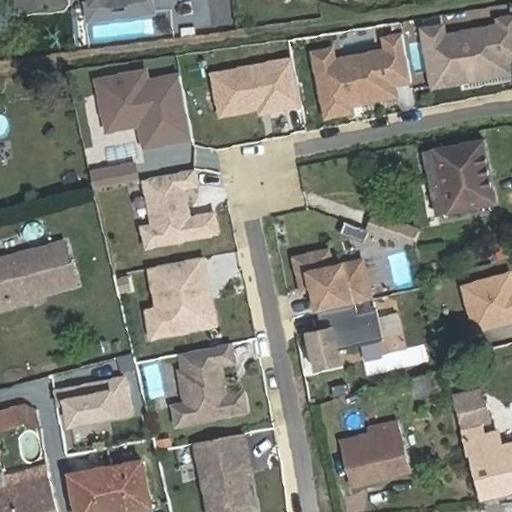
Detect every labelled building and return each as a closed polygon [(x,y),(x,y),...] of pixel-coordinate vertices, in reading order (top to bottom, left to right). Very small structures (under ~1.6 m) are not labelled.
[(152,12),(151,0),(130,0),(95,4),(94,0),(89,0),(91,19),(152,12)] [(441,23),(418,29),(428,91),(511,75),(511,73),(510,63),(511,62),(511,13),(494,17),(495,24),(444,32),(441,23)] [(335,46),(312,50),(324,117),(355,111),(354,106),(398,98),(395,83),(412,80),(402,32),(384,36),(387,49),(337,59),(335,46)] [(291,55),(211,71),(221,118),(257,110),(258,116),(302,107),(291,55)] [(147,68),(94,77),(104,131),(136,125),(142,151),(192,140),(178,72),(149,77),(147,68)] [(435,205),(424,207),(427,218),(498,204),(483,141),(413,154),(416,165),(427,163),(435,205)] [(416,165),(424,207),(435,205),(427,163),(416,165)] [(199,186),(194,166),(138,179),(148,224),(138,226),(144,253),(223,234),(216,205),(189,211),(184,189),(199,186)] [(372,215),(367,232),(416,245),(421,229),(372,215)] [(65,243),(0,259),(0,315),(12,312),(10,307),(77,290),(65,243)] [(328,247),(292,256),(302,294),(311,292),(317,313),(356,302),(374,299),(363,257),(332,264),(328,247)] [(206,257),(147,269),(155,306),(141,309),(148,344),(222,328),(206,257)] [(511,274),(511,272),(461,286),(474,334),(511,323),(511,274)] [(359,314),(356,302),(317,313),(321,328),(331,325),(338,349),(383,336),(376,310),(359,314)] [(321,328),(300,333),(310,372),(341,364),(338,349),(331,325),(321,328)] [(170,403),(175,427),(247,413),(243,391),(228,394),(222,366),(233,364),(230,347),(177,357),(179,369),(177,373),(182,400),(170,403)] [(479,392),(453,400),(461,432),(464,441),(484,436),(481,427),(489,425),(479,392)] [(0,407),(0,423),(19,418),(15,404),(0,407)] [(411,470),(399,420),(371,427),(372,433),(344,440),(354,484),(411,470)] [(511,444),(502,448),(498,433),(484,436),(464,441),(468,456),(471,455),(483,500),(511,492),(511,444)] [(244,434),(193,444),(205,511),(240,511),(254,509),(248,477),(253,476),(244,434)] [(141,461),(70,476),(77,511),(122,511),(150,506),(141,461)] [(58,511),(48,475),(0,488),(0,511),(58,511)]
